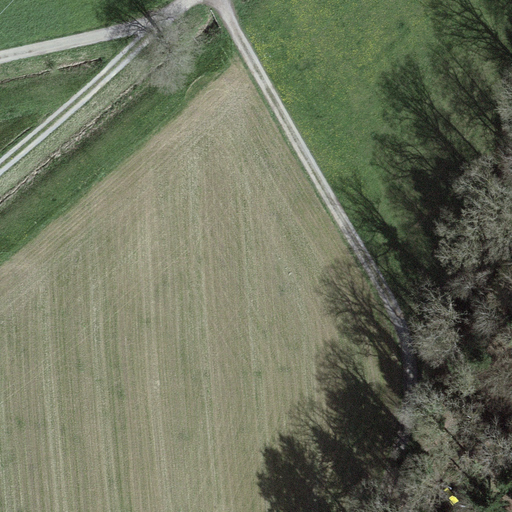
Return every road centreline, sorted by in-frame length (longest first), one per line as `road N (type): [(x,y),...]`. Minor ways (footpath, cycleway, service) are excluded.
road 1 (track): [(217,0),(401,328),(417,397),(382,511)]
road 2 (track): [(0,183),(165,26)]
road 3 (track): [(0,63),(165,26),(197,0)]
